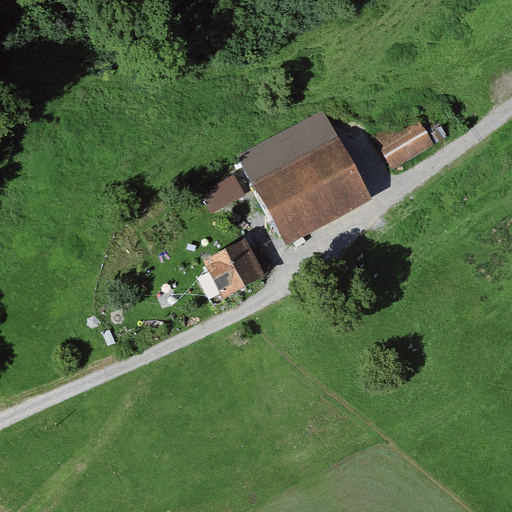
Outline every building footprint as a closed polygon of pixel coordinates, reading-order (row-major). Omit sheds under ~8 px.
[(323,114),(240,158),(255,186),(338,142),(323,114)] [(374,144),(390,173),(433,149),(417,120),(374,144)] [(251,188),(285,252),(372,206),(338,142),(251,188)] [(212,211),(248,197),(239,174),(203,188),(212,211)] [(220,305),(265,282),(246,245),(201,268),(220,305)]
